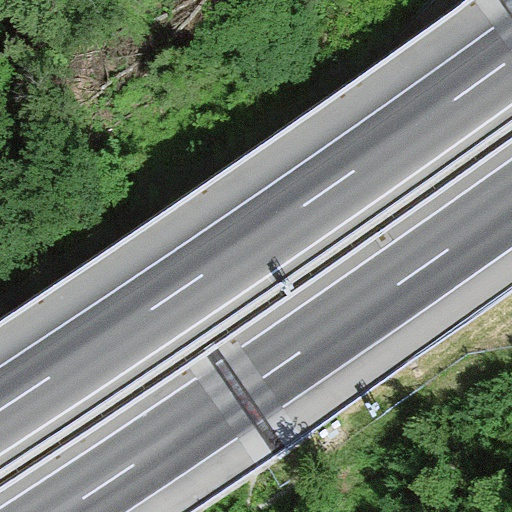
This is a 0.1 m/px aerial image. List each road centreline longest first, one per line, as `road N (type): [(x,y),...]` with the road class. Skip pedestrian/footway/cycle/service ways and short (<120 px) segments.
road 1 (motorway): [(511,58),(0,409)]
road 2 (motorway): [(61,511),(511,204)]
